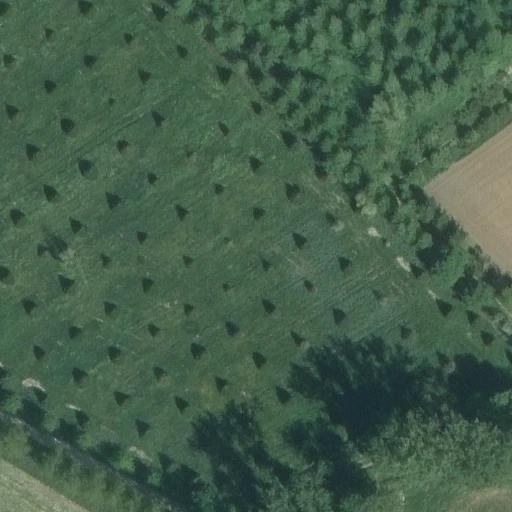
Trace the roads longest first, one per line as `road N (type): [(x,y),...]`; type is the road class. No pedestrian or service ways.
road 1 (track): [(196,0),(395,192)]
road 2 (track): [(269,511),(373,460),(511,435)]
road 3 (track): [(0,418),(180,511)]
road 4 (track): [(395,192),(511,313)]
road 5 (track): [(395,192),(511,107)]
